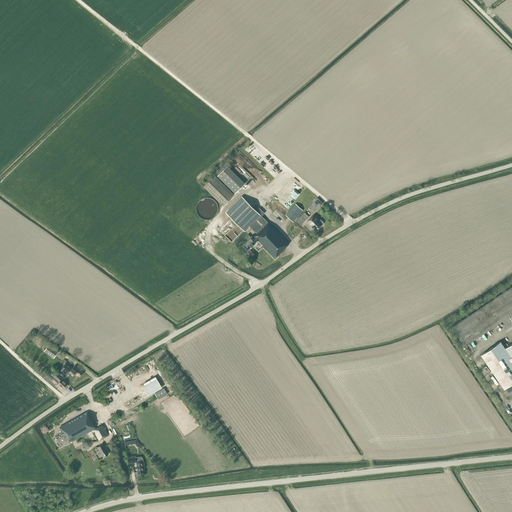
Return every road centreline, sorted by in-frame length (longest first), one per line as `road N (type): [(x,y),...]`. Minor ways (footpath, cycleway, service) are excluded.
road 1 (unclassified): [(0,447),(350,223),(419,191),(511,165)]
road 2 (tertiary): [(83,511),(157,495),(511,456)]
road 3 (track): [(350,223),(77,0)]
